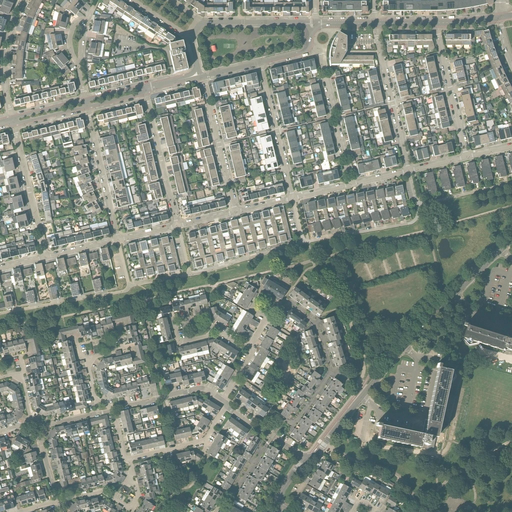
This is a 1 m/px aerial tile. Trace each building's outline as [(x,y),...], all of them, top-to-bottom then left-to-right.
[(31,0),(29,4),(38,8),(42,1),(43,1),(42,0),(43,0),(42,0),(35,0),(34,1),(31,0)] [(65,8),(70,2),(67,0),(66,0),(61,5),(65,8)] [(82,7),(79,4),(82,0),(81,0),(75,0),(71,4),(79,11),(82,7)] [(107,4),(115,10),(120,2),(117,0),(110,0),(106,7),(107,4)] [(200,13),(204,13),(204,3),(199,0),(198,0),(194,7),(194,8),(197,10),(197,14),(200,14),(200,13)] [(341,13),(345,13),(344,2),(342,2),(342,0),(337,0),(337,2),(336,2),(336,12),(341,12),(341,13)] [(454,11),(454,10),(453,0),(445,1),(446,11),(451,11),(451,12),(454,11)] [(462,10),(462,9),(461,0),(457,0),(453,0),(454,10),(459,10),(459,11),(462,10)] [(471,9),(470,8),(469,0),(461,0),(462,9),(467,9),(467,10),(471,9)] [(479,8),(479,6),(477,0),(469,0),(470,8),(475,7),(475,8),(479,8)] [(2,6),(10,10),(12,5),(11,4),(4,1),(2,6)] [(432,11),(438,11),(437,1),(429,2),(429,11),(429,13),(432,12),(432,11)] [(446,12),(446,11),(445,1),(437,1),(438,11),(442,11),(443,12),(446,12)] [(115,10),(123,15),(128,7),(120,2),(115,10)] [(299,13),(299,12),(299,2),(289,3),(289,12),(296,12),(296,13),(299,13)] [(299,12),(302,12),(305,12),(305,13),(308,13),(308,2),(302,3),(302,2),(299,2),(299,12)] [(331,12),(336,12),(336,2),(328,2),(328,12),(328,13),(331,13),(331,12)] [(348,12),(353,12),(353,2),(344,2),(345,13),(348,13),(348,12)] [(361,13),(361,12),(361,2),(353,2),(353,12),(358,12),(358,13),(361,13)] [(391,12),(396,12),(396,2),(388,2),(388,12),(388,13),(391,13),(391,12)] [(399,11),(404,11),(404,2),(396,2),(396,12),(396,13),(399,13),(399,11)] [(408,11),(412,11),(413,2),(404,2),(404,11),(404,13),(408,13),(408,11)] [(416,11),(421,11),(421,2),(413,2),(412,11),(412,13),(416,13),(416,11)] [(424,11),(429,11),(429,2),(421,2),(421,11),(421,13),(424,13),(424,11)] [(210,13),(216,13),(216,3),(213,3),(204,3),(204,13),(207,13),(207,14),(210,14),(210,13)] [(219,13),(226,13),(226,3),(223,3),(216,3),(216,13),(216,14),(219,14),(219,13)] [(261,14),(261,13),(261,3),(254,3),(251,3),(251,13),(258,13),(258,14),(261,14)] [(270,13),(270,12),(270,3),(261,3),(261,13),(268,12),(268,13),(270,13)] [(280,13),(280,12),(280,3),(270,3),(270,12),(277,12),(277,13),(280,13)] [(289,13),(289,12),(289,3),(280,3),(280,12),(286,12),(286,13),(289,13)] [(28,14),(34,16),(38,8),(29,4),(27,8),(30,10),(28,14)] [(79,11),(71,4),(66,10),(70,12),(75,16),(79,11)] [(10,10),(2,6),(0,10),(0,12),(6,15),(7,14),(8,15),(10,10)] [(123,15),(131,20),(136,12),(128,7),(123,15)] [(68,18),(63,17),(64,16),(62,15),(63,12),(56,9),(55,11),(58,14),(56,21),(67,24),(68,18)] [(131,20),(139,25),(144,18),(136,12),(131,20)] [(21,22),(31,25),(34,17),(34,16),(28,14),(26,19),(23,17),(21,22)] [(93,27),(104,29),(105,22),(107,23),(108,18),(104,18),(100,17),(99,18),(99,22),(94,21),(93,27)] [(139,25),(147,31),(152,23),(144,18),(139,25)] [(59,28),(65,29),(67,24),(56,21),(55,29),(59,29),(59,28)] [(21,32),(28,34),(31,25),(21,22),(20,27),(23,28),(21,32)] [(147,31),(155,36),(160,28),(152,23),(147,31)] [(96,38),(104,40),(105,36),(103,35),(104,29),(93,27),(92,32),(97,33),(96,38)] [(163,41),(168,33),(160,28),(155,36),(163,41),(162,41),(163,41)] [(483,42),(492,39),(489,30),(484,32),(483,30),(474,32),(475,36),(471,36),(471,42),(475,42),(475,38),(481,36),(483,42)] [(16,40),(25,43),(27,34),(28,34),(21,32),(20,37),(17,36),(16,40)] [(61,35),(60,35),(56,36),(55,35),(53,35),(53,32),(44,32),(44,35),(50,35),(51,43),(62,40),(61,35)] [(344,56),(346,53),(346,37),(339,33),(339,32),(338,34),(336,36),(335,37),(334,39),(333,42),(332,45),(331,48),(330,53),(329,58),(329,61),(329,64),(330,66),(330,67),(334,67),(334,66),(338,66),(339,65),(344,65),(344,56)] [(170,45),(176,43),(174,38),(168,33),(163,41),(167,44),(170,44),(170,45)] [(446,46),(454,46),(454,35),(449,35),(449,34),(446,34),(446,35),(446,46)] [(454,46),(463,45),(463,35),(458,35),(458,34),(454,34),(454,35),(454,46)] [(471,42),(471,36),(471,35),(466,35),(466,34),(463,34),(463,35),(463,45),(471,45),(471,42)] [(392,46),(398,46),(398,35),(394,35),(389,35),(389,41),(387,41),(387,53),(392,53),(392,46)] [(406,46),(406,35),(403,35),(398,35),(398,46),(406,46)] [(415,48),(415,46),(415,35),(411,35),(406,35),(406,46),(406,48),(415,48)] [(423,46),(423,35),(419,35),(415,35),(415,46),(423,46)] [(423,35),(423,46),(428,46),(428,51),(435,49),(433,41),(431,41),(431,35),(428,35),(423,35)] [(89,48),(100,50),(101,44),(103,44),(104,40),(96,38),(95,44),(90,43),(89,48)] [(486,51),(495,48),(492,39),(483,42),(486,51)] [(17,51),(24,52),(23,52),(25,43),(16,40),(15,45),(18,46),(17,51)] [(57,47),(63,46),(62,40),(51,43),(53,50),(57,48),(57,47)] [(174,73),(188,70),(184,52),(185,51),(183,42),(176,43),(170,45),(169,45),(171,52),(169,52),(174,73)] [(92,60),(100,62),(100,57),(98,57),(100,50),(89,48),(88,54),(93,55),(92,60)] [(489,60),(498,57),(495,48),(486,51),(489,60)] [(13,60),(23,61),(23,52),(24,52),(17,51),(16,56),(13,55),(13,60)] [(57,64),(65,57),(61,53),(58,56),(57,55),(55,56),(54,54),(47,57),(48,60),(52,58),(57,64)] [(426,64),(434,62),(433,57),(429,58),(428,55),(422,56),(418,57),(419,60),(420,60),(421,65),(426,64)] [(344,65),(353,65),(353,56),(344,56),(344,65)] [(353,65),(363,65),(363,56),(353,56),(353,65)] [(374,67),(373,61),(373,56),(363,56),(363,65),(374,65),(374,67)] [(62,74),(68,69),(65,65),(69,62),(65,57),(57,64),(61,69),(59,71),(62,74)] [(493,69),(501,66),(498,57),(489,60),(493,69)] [(463,58),(458,59),(457,59),(458,62),(454,63),(455,68),(463,66),(462,61),(464,60),(463,58)] [(308,61),(311,71),(316,70),(314,59),(308,61)] [(15,70),(22,70),(23,61),(13,60),(12,65),(15,65),(15,70)] [(154,64),(156,72),(161,71),(161,73),(166,72),(164,61),(154,64)] [(305,73),(311,71),(308,61),(300,63),(301,70),(304,69),(305,73)] [(393,72),(404,69),(402,61),(396,62),(397,65),(393,66),(392,66),(393,72)] [(294,76),(300,74),(299,70),(301,70),(300,63),(292,65),(294,76)] [(157,74),(156,72),(154,64),(145,66),(147,75),(152,73),(152,75),(157,74)] [(289,77),(294,76),(292,65),(283,67),(285,74),(288,73),(289,77)] [(147,76),(147,75),(145,66),(135,68),(137,77),(142,76),(143,77),(147,76)] [(497,78),(505,74),(501,66),(493,69),(497,78)] [(275,69),(278,80),(283,78),(282,74),(285,74),(283,67),(275,69)] [(138,78),(137,77),(135,68),(126,70),(128,79),(133,78),(133,79),(138,78)] [(272,81),(278,80),(275,69),(269,70),(272,81)] [(369,78),(377,76),(376,70),(375,70),(371,71),(371,69),(360,71),(361,74),(367,72),(369,78)] [(395,77),(403,75),(406,74),(405,69),(404,69),(393,72),(395,77)] [(22,70),(15,70),(15,75),(12,75),(12,80),(16,80),(22,79),(22,70)] [(128,81),(128,79),(126,70),(116,73),(119,81),(123,80),(124,82),(128,81)] [(119,83),(119,81),(116,73),(107,75),(109,84),(114,82),(114,84),(119,83)] [(501,87),(509,83),(505,74),(497,78),(495,79),(499,88),(501,87)] [(109,85),(109,84),(107,75),(97,77),(100,86),(104,85),(105,86),(109,85)] [(247,87),(253,85),(250,75),(242,77),(244,83),(246,83),(247,87)] [(342,75),(340,76),(336,77),(336,80),(334,80),(336,86),(344,84),(347,83),(345,75),(342,75)] [(458,87),(466,85),(470,84),(469,76),(457,79),(459,84),(457,85),(458,87)] [(100,87),(100,86),(97,77),(93,78),(94,82),(89,83),(89,86),(90,85),(91,88),(95,87),(95,88),(100,87)] [(234,79),(236,89),(242,88),(241,84),(244,83),(242,77),(234,79)] [(228,91),(236,89),(234,79),(226,81),(228,91)] [(67,84),(70,95),(74,94),(74,91),(76,91),(73,81),(71,81),(71,83),(67,84)] [(220,93),(228,91),(226,81),(217,82),(220,93)] [(371,88),(380,86),(379,81),(370,83),(367,84),(368,89),(371,88)] [(214,95),(220,93),(217,82),(211,84),(214,95)] [(311,91),(319,89),(318,84),(316,84),(316,82),(309,83),(305,84),(306,87),(310,86),(311,91)] [(429,94),(437,92),(436,90),(441,88),(439,83),(428,85),(430,91),(429,91),(429,94)] [(505,96),(511,92),(511,88),(509,83),(501,87),(505,96)] [(65,96),(70,95),(67,84),(58,87),(61,95),(65,94),(65,96)] [(470,95),(470,94),(473,93),(472,88),(472,85),(466,87),(464,87),(465,90),(460,91),(462,97),(470,95)] [(61,97),(61,95),(58,87),(49,89),(52,97),(56,96),(56,98),(61,97)] [(338,96),(346,94),(345,90),(348,90),(347,87),(345,87),(345,89),(337,91),(338,96)] [(192,89),(195,99),(198,98),(199,101),(201,100),(199,90),(197,90),(196,88),(192,89)] [(52,97),(49,89),(41,91),(43,100),(47,99),(47,100),(52,99),(52,97)] [(185,102),(195,99),(192,89),(188,90),(188,92),(183,93),(185,102)] [(278,99),(286,97),(284,89),(278,91),(278,94),(276,94),(278,99)] [(43,100),(41,91),(32,93),(34,102),(38,101),(39,102),(43,101),(43,100)] [(176,104),(185,102),(183,93),(183,91),(178,92),(178,94),(174,95),(176,104)] [(371,99),(382,97),(381,91),(372,93),(370,94),(371,99)] [(414,95),(408,96),(407,91),(398,93),(400,98),(405,97),(405,100),(414,98),(414,95)] [(34,102),(32,93),(23,95),(25,104),(29,103),(30,104),(34,103),(34,102)] [(176,107),(176,104),(174,95),(173,94),(169,95),(169,96),(164,97),(166,106),(167,109),(176,107)] [(432,103),(443,101),(442,95),(438,96),(437,94),(431,95),(432,98),(431,98),(432,103)] [(25,104),(23,95),(18,96),(19,100),(14,101),(15,106),(20,105),(21,106),(25,105),(25,104)] [(162,107),(166,106),(164,97),(164,96),(159,97),(160,98),(154,100),(156,105),(161,104),(162,107)] [(252,106),(262,103),(260,98),(257,98),(257,96),(250,97),(247,98),(249,106),(252,105),(252,106)] [(341,107),(349,105),(348,101),(350,100),(349,97),(347,98),(348,99),(339,101),(341,107)] [(369,109),(379,106),(379,103),(383,102),(384,102),(382,97),(371,99),(372,105),(368,106),(369,109)] [(315,106),(313,106),(313,109),(315,109),(315,107),(323,105),(322,100),(314,102),(315,106)] [(403,111),(411,109),(410,103),(412,103),(412,100),(406,101),(406,104),(402,105),(401,105),(403,111)] [(280,110),(288,108),(288,104),(290,104),(289,101),(287,101),(287,103),(279,105),(280,110)] [(220,113),(230,111),(229,105),(228,106),(227,103),(221,104),(222,107),(219,108),(220,113)] [(134,106),(137,116),(141,115),(141,117),(144,117),(141,107),(139,107),(139,105),(134,106)] [(344,112),(344,114),(351,113),(349,105),(341,107),(342,112),(344,112)] [(127,118),(137,116),(134,106),(130,107),(130,108),(125,110),(127,118)] [(290,113),(289,112),(291,111),(292,114),(294,114),(294,111),(293,111),(292,107),(288,108),(280,110),(281,115),(290,113)] [(378,116),(387,114),(385,109),(380,110),(380,107),(372,109),(373,112),(377,111),(378,116)] [(118,121),(127,118),(125,110),(125,108),(120,109),(121,111),(116,112),(118,121)] [(192,119),(203,116),(201,109),(198,110),(192,111),(190,112),(192,119)] [(109,123),(118,121),(116,112),(116,110),(111,111),(111,113),(107,114),(109,123)] [(315,121),(324,119),(324,116),(326,116),(325,110),(316,112),(317,118),(315,118),(315,121)] [(283,120),(291,118),(290,115),(292,114),(291,111),(289,112),(290,113),(281,115),(283,120)] [(104,124),(109,123),(107,114),(106,113),(102,114),(102,115),(97,116),(98,122),(103,120),(104,124)] [(345,124),(353,122),(352,117),(356,116),(356,113),(345,116),(345,118),(344,119),(345,124)] [(379,122),(388,120),(387,114),(378,116),(375,117),(376,122),(379,122)] [(162,126),(173,124),(171,116),(169,117),(160,119),(161,123),(162,123),(162,126)] [(194,126),(205,124),(203,116),(192,119),(194,126)] [(473,125),(479,123),(478,120),(476,121),(475,116),(467,118),(468,123),(472,122),(473,125)] [(296,126),(295,123),(294,118),(291,118),(283,120),(284,126),(286,125),(287,128),(296,126)] [(76,120),(78,130),(82,129),(83,131),(85,131),(83,121),(81,121),(80,119),(76,120)] [(69,132),(78,130),(76,120),(71,121),(72,122),(67,123),(69,132)] [(320,130),(329,128),(327,123),(326,123),(325,121),(316,123),(316,126),(319,125),(320,130)] [(61,134),(69,132),(67,123),(67,122),(62,123),(63,125),(59,126),(61,134)] [(440,132),(446,131),(445,128),(450,127),(448,122),(437,124),(439,130),(436,130),(437,133),(440,132)] [(52,136),(61,134),(59,126),(58,124),(54,125),(54,127),(50,128),(52,136)] [(164,133),(175,131),(173,124),(162,126),(164,133)] [(195,134),(206,131),(205,124),(194,126),(195,134)] [(259,135),(266,133),(265,130),(268,130),(267,124),(257,127),(259,135)] [(408,132),(416,130),(419,129),(418,124),(415,124),(406,126),(408,132)] [(138,136),(147,133),(145,125),(142,125),(136,127),(134,127),(136,134),(138,133),(138,136)] [(43,139),(52,136),(50,128),(49,126),(45,127),(45,129),(41,130),(43,139)] [(347,135),(356,133),(355,129),(357,129),(356,126),(354,126),(354,128),(346,130),(347,135)] [(501,141),(506,139),(504,130),(501,131),(500,128),(498,129),(497,126),(495,127),(497,136),(499,135),(501,141)] [(287,138),(295,136),(298,136),(296,127),(287,130),(287,132),(286,133),(287,138)] [(494,136),(497,136),(495,127),(492,127),(492,130),(490,131),(490,133),(488,134),(490,143),(495,142),(494,136)] [(34,141),(43,139),(41,130),(40,128),(36,129),(36,131),(32,132),(34,141)] [(322,136),(330,133),(329,128),(320,130),(318,131),(319,135),(320,137),(322,137),(322,136)] [(414,138),(421,137),(423,137),(422,133),(419,131),(417,132),(416,130),(408,132),(409,137),(410,137),(414,136),(414,138)] [(29,142),(34,141),(32,132),(31,131),(27,132),(27,133),(22,134),(23,140),(28,138),(29,142)] [(166,141),(176,138),(175,131),(164,133),(166,141)] [(208,138),(206,131),(195,134),(197,141),(208,138)] [(230,139),(230,142),(236,140),(235,137),(237,137),(236,131),(235,132),(226,134),(227,139),(230,139)] [(490,144),(490,143),(488,134),(487,132),(479,134),(479,136),(482,145),(486,144),(486,145),(490,144)] [(147,141),(148,140),(147,133),(138,136),(136,136),(138,143),(140,142),(140,145),(147,143),(147,141)] [(0,135),(3,145),(7,144),(8,146),(10,146),(7,136),(5,136),(5,134),(0,135)] [(261,144),(271,142),(270,136),(267,137),(266,134),(259,136),(261,144)] [(300,135),(298,136),(295,136),(287,138),(288,143),(297,141),(296,140),(298,140),(299,142),(301,142),(300,135)] [(383,146),(389,145),(388,142),(392,141),(393,141),(392,135),(383,137),(384,143),(382,143),(383,146)] [(113,136),(103,139),(101,139),(103,148),(115,145),(113,136)] [(350,145),(358,143),(357,140),(359,139),(359,136),(357,137),(357,138),(349,140),(350,145)] [(478,146),(482,145),(479,136),(471,138),(472,142),(474,141),(476,147),(478,147),(478,146)] [(168,148),(178,145),(176,138),(166,141),(168,148)] [(208,138),(197,141),(198,148),(209,146),(208,138)] [(324,146),(333,144),(331,139),(323,141),(324,145),(322,145),(322,148),(324,148),(324,146)] [(289,149),(298,147),(297,143),(299,142),(298,140),(296,140),(297,141),(288,143),(289,149)] [(434,157),(440,155),(437,144),(436,141),(433,142),(433,144),(429,145),(430,152),(433,151),(434,157)] [(230,152),(239,150),(240,150),(239,144),(237,144),(236,142),(231,143),(231,146),(229,146),(230,152)] [(443,155),(448,153),(446,144),(445,142),(437,144),(440,155),(440,156),(443,155)] [(446,144),(448,153),(451,153),(454,153),(452,147),(454,146),(453,142),(446,144)] [(143,154),(151,152),(149,143),(147,143),(140,145),(139,145),(140,152),(142,151),(143,154)] [(358,143),(350,145),(351,151),(353,150),(354,153),(360,152),(358,143)] [(325,151),(334,149),(333,144),(324,146),(324,148),(322,148),(322,145),(319,146),(321,152),(325,151)] [(84,155),(86,155),(88,154),(86,146),(87,145),(73,147),(75,153),(78,152),(79,156),(84,155)] [(117,154),(115,145),(103,148),(106,156),(117,154)] [(178,145),(168,148),(169,155),(180,153),(178,145)] [(421,150),(423,159),(429,158),(427,152),(430,152),(429,145),(423,147),(424,149),(421,150)] [(201,159),(212,156),(210,149),(199,151),(201,159)] [(325,151),(327,159),(334,158),(333,155),(335,155),(334,149),(325,151)] [(292,159),(300,157),(299,153),(301,153),(301,150),(299,150),(299,152),(291,154),(292,159)] [(387,151),(389,157),(391,167),(397,166),(396,160),(397,160),(395,154),(393,154),(392,150),(387,151)] [(420,160),(423,159),(421,150),(413,152),(414,156),(416,155),(417,161),(420,161),(420,160)] [(145,163),(152,162),(151,159),(153,159),(151,152),(143,154),(142,154),(141,155),(142,161),(144,161),(145,163)] [(33,166),(41,163),(44,162),(41,153),(37,155),(30,157),(33,166)] [(119,162),(117,154),(106,156),(108,165),(119,162)] [(85,165),(87,164),(89,164),(86,155),(84,155),(79,156),(74,157),(76,163),(79,162),(80,166),(85,165)] [(385,168),(391,167),(389,157),(386,158),(385,155),(379,156),(380,163),(384,162),(385,168)] [(172,166),(182,164),(183,163),(181,156),(170,158),(172,166)] [(203,166),(214,163),(212,156),(201,159),(203,166)] [(371,162),(373,171),(380,170),(378,163),(380,163),(379,156),(374,158),(374,161),(371,162)] [(497,168),(504,166),(502,156),(494,158),(497,168)] [(4,167),(13,165),(12,159),(3,161),(2,162),(0,157),(0,166),(0,168),(4,167)] [(296,167),(302,166),(302,163),(300,157),(292,159),(293,165),(295,164),(296,167)] [(483,171),(490,169),(488,159),(480,161),(483,171)] [(147,173),(156,171),(154,161),(152,162),(145,163),(146,166),(144,167),(145,173),(147,173)] [(110,173),(121,171),(119,162),(108,165),(110,173)] [(359,175),(365,173),(362,164),(359,164),(359,162),(355,163),(357,170),(358,169),(359,175)] [(365,173),(373,171),(371,162),(362,164),(365,173)] [(47,168),(43,169),(41,163),(33,166),(36,175),(48,171),(47,168)] [(205,173),(215,171),(214,163),(203,166),(205,173)] [(268,174),(275,172),(274,169),(277,168),(276,163),(266,165),(264,166),(265,174),(268,174)] [(469,175),(476,173),(474,163),(466,164),(469,175)] [(87,174),(89,173),(90,173),(87,164),(85,165),(80,166),(75,167),(77,173),(80,172),(82,176),(87,174)] [(174,173),(184,171),(182,164),(172,166),(174,173)] [(13,165),(4,167),(6,173),(15,171),(13,165)] [(455,178),(463,176),(460,166),(453,168),(455,178)] [(507,176),(506,175),(504,166),(497,168),(499,178),(507,176)] [(331,171),(333,181),(339,179),(338,174),(339,174),(337,168),(333,168),(334,171),(331,171)] [(441,181),(449,179),(446,169),(439,171),(441,181)] [(493,180),(493,179),(490,169),(483,171),(485,182),(493,180)] [(40,184),(47,181),(45,175),(49,174),(48,171),(36,175),(39,184),(40,184)] [(123,180),(121,171),(110,174),(112,182),(123,180)] [(156,180),(158,180),(156,171),(147,173),(148,176),(146,176),(148,183),(149,182),(156,180)] [(175,180),(186,178),(184,171),(174,173),(175,180)] [(207,181),(217,178),(215,171),(205,173),(207,181)] [(239,180),(245,179),(245,176),(246,176),(244,171),(234,173),(236,178),(239,178),(239,180)] [(318,184),(325,183),(322,173),(319,174),(318,171),(313,172),(314,178),(317,178),(318,184)] [(325,183),(333,181),(331,171),(322,173),(325,183)] [(305,178),(307,187),(313,186),(311,179),(314,178),(313,172),(307,174),(307,177),(305,178)] [(427,185),(435,183),(432,172),(425,174),(427,185)] [(89,183),(90,183),(92,182),(89,173),(87,174),(82,176),(77,177),(79,183),(82,181),(84,185),(89,183)] [(479,183),(479,182),(476,173),(469,175),(471,185),(479,183)] [(301,188),(307,187),(305,178),(302,178),(301,176),(297,177),(299,183),(300,183),(301,188)] [(465,186),(465,185),(463,176),(455,178),(457,188),(465,186)] [(177,188),(187,185),(186,178),(175,180),(177,188)] [(211,187),(217,186),(219,185),(218,181),(217,178),(207,181),(208,188),(211,187)] [(451,190),(451,189),(449,179),(441,181),(444,192),(451,190)] [(42,193),(51,192),(48,180),(47,181),(40,184),(42,193)] [(126,188),(123,180),(112,182),(114,191),(126,188)] [(152,191),(160,189),(159,183),(157,183),(156,180),(149,182),(150,185),(148,185),(150,192),(152,191)] [(18,183),(9,185),(10,191),(19,189),(18,183)] [(91,193),(93,192),(94,191),(90,183),(89,183),(84,185),(79,187),(81,192),(84,191),(86,195),(91,193)] [(437,193),(437,192),(435,183),(427,185),(430,195),(437,193)] [(273,186),(275,195),(284,193),(282,184),(273,186)] [(187,193),(189,192),(187,185),(177,188),(178,195),(187,193)] [(261,198),(266,197),(264,188),(263,185),(258,186),(258,189),(255,190),(258,199),(261,198)] [(266,197),(275,195),(273,186),(264,188),(266,197)] [(402,201),(405,200),(402,186),(395,187),(395,188),(393,189),(394,197),(401,195),(402,201)] [(394,197),(393,189),(392,187),(385,189),(386,190),(383,191),(385,198),(391,197),(392,203),(396,202),(394,197)] [(128,197),(126,188),(114,191),(116,200),(128,197)] [(152,201),(159,199),(163,198),(160,189),(152,191),(152,194),(150,194),(152,201)] [(385,198),(383,191),(382,189),(375,191),(376,192),(373,193),(375,200),(381,199),(382,205),(386,204),(385,198)] [(249,201),(258,199),(255,190),(247,192),(249,201)] [(43,202),(55,201),(54,191),(51,192),(42,193),(41,193),(43,202)] [(375,200),(373,193),(373,191),(366,193),(366,194),(363,194),(365,202),(371,200),(373,206),(376,205),(375,200)] [(94,202),(96,201),(97,200),(93,192),(91,193),(86,195),(82,197),(84,202),(87,200),(89,204),(94,202)] [(243,202),(249,201),(247,192),(241,193),(241,192),(238,193),(240,201),(243,200),(243,202)] [(366,207),(365,202),(363,194),(363,193),(356,194),(356,196),(354,196),(355,204),(361,202),(363,208),(366,207)] [(355,204),(354,196),(353,194),(346,196),(346,197),(344,198),(346,205),(352,204),(353,210),(357,209),(355,204)] [(346,205),(344,198),(343,196),(336,198),(337,199),(334,200),(336,207),(342,206),(344,212),(347,211),(346,205)] [(130,206),(128,197),(116,200),(118,208),(120,208),(130,206)] [(215,200),(217,209),(226,207),(224,198),(215,200)] [(336,207),(334,200),(334,198),(327,200),(327,201),(324,201),(326,209),(332,207),(334,213),(337,212),(336,207)] [(211,210),(217,209),(215,200),(206,202),(208,209),(211,209),(211,210)] [(326,209),(324,201),(324,200),(317,201),(317,203),(315,203),(316,211),(323,209),(324,215),(327,215),(326,209)] [(402,217),(409,216),(405,200),(402,201),(404,208),(397,209),(399,217),(402,216),(402,217)] [(44,212),(53,211),(52,204),(56,204),(55,201),(43,202),(44,212)] [(95,212),(100,209),(96,201),(94,202),(89,204),(85,206),(87,211),(90,210),(92,214),(95,212)] [(316,211),(315,203),(314,201),(307,203),(307,204),(304,205),(306,213),(313,211),(314,217),(318,217),(316,211)] [(22,202),(13,204),(15,210),(23,208),(22,202)] [(208,211),(208,209),(206,202),(197,204),(199,211),(202,211),(202,212),(208,211)] [(399,217),(397,209),(396,202),(392,203),(394,210),(388,211),(389,218),(392,218),(392,219),(399,217)] [(199,213),(199,211),(197,204),(188,206),(190,214),(193,213),(193,214),(199,213)] [(389,218),(388,211),(386,204),(382,205),(384,211),(378,213),(380,220),(382,220),(383,221),(390,219),(389,218)] [(380,220),(378,213),(376,205),(373,206),(374,213),(368,214),(370,222),(373,221),(373,223),(380,221),(380,220)] [(191,215),(190,214),(188,206),(183,208),(183,206),(180,207),(182,215),(184,214),(185,216),(191,215)] [(282,225),(287,223),(284,210),(279,211),(279,207),(272,209),(273,213),(274,218),(280,217),(282,225)] [(370,222),(368,214),(366,207),(363,208),(364,215),(358,216),(360,224),(363,223),(363,224),(370,223),(370,222)] [(360,224),(358,216),(357,209),(353,210),(355,216),(349,218),(350,226),(353,225),(353,226),(360,224)] [(46,221),(52,220),(51,217),(53,217),(53,211),(44,212),(46,221)] [(276,227),(274,218),(273,213),(269,214),(268,211),(262,213),(262,216),(264,221),(270,220),(271,226),(269,226),(268,227),(269,228),(272,228),(276,227)] [(350,226),(349,218),(347,211),(344,212),(345,218),(339,220),(341,227),(343,227),(344,228),(351,226),(350,226)] [(157,214),(159,223),(168,220),(166,212),(157,214)] [(341,227),(339,220),(337,212),(334,213),(336,220),(329,222),(331,229),(334,228),(334,230),(341,228),(341,227)] [(154,224),(159,223),(157,214),(149,216),(151,225),(151,223),(153,222),(154,224)] [(266,229),(264,221),(262,216),(258,217),(258,214),(251,216),(252,219),(253,224),(259,223),(261,231),(266,230),(266,229)] [(331,229),(329,222),(327,215),(324,215),(326,222),(319,223),(321,231),(324,230),(324,231),(331,230),(331,229)] [(145,226),(151,225),(149,216),(140,218),(142,227),(142,225),(145,225),(145,226)] [(128,230),(133,229),(131,220),(130,217),(126,218),(124,219),(124,220),(123,220),(125,228),(127,228),(128,230)] [(255,233),(253,224),(252,219),(248,220),(247,217),(240,219),(241,223),(243,228),(249,226),(251,234),(255,233)] [(321,231),(319,223),(318,217),(314,217),(316,224),(309,225),(311,233),(314,232),(314,233),(321,231)] [(136,228),(142,227),(140,218),(131,220),(133,229),(134,229),(133,227),(136,227),(136,228)] [(245,236),(243,228),(241,223),(237,224),(236,220),(230,222),(231,226),(232,231),(238,229),(240,237),(245,236)] [(26,221),(18,223),(19,229),(28,227),(26,221)] [(234,239),(232,231),(231,226),(227,227),(226,223),(219,225),(220,229),(221,234),(228,232),(230,240),(234,239)] [(280,243),(287,241),(286,238),(290,237),(287,223),(282,225),(284,233),(278,234),(279,240),(280,243)] [(98,228),(101,236),(110,234),(108,226),(98,228)] [(224,243),(221,234),(220,229),(216,230),(215,227),(209,229),(210,232),(211,237),(217,236),(219,244),(224,243)] [(279,240),(278,234),(276,227),(272,228),(274,236),(267,237),(269,243),(270,246),(276,244),(275,241),(279,240)] [(95,238),(101,236),(98,228),(90,230),(92,238),(92,237),(95,236),(95,238)] [(69,244),(74,243),(72,234),(71,230),(62,232),(66,245),(66,243),(68,242),(69,244)] [(86,240),(92,238),(90,230),(81,232),(83,241),(83,240),(83,239),(86,238),(86,240)] [(213,246),(211,237),(210,232),(206,233),(205,230),(198,232),(199,235),(200,240),(207,239),(208,247),(213,246)] [(269,243),(267,237),(266,230),(261,231),(263,239),(257,240),(258,246),(259,249),(266,247),(265,244),(269,243)] [(60,246),(66,245),(62,232),(54,234),(55,238),(57,247),(57,245),(60,245),(60,246)] [(77,242),(83,241),(81,232),(72,234),(74,243),(75,243),(74,241),(77,240),(77,242)] [(202,249),(200,240),(199,235),(195,236),(194,233),(188,235),(190,244),(196,242),(198,250),(202,249)] [(258,246),(257,240),(255,233),(251,234),(253,242),(246,244),(248,250),(249,252),(255,250),(254,247),(258,246)] [(248,250),(246,244),(245,236),(240,237),(242,245),(236,247),(237,253),(238,256),(244,254),(244,251),(248,250)] [(51,248),(57,247),(55,238),(50,239),(49,238),(47,238),(49,246),(51,246),(51,248)] [(171,254),(176,253),(173,240),(168,241),(168,238),(161,239),(162,242),(163,248),(169,246),(171,254)] [(237,253),(236,247),(234,239),(230,240),(231,248),(225,250),(227,256),(227,259),(234,257),(233,254),(237,253)] [(165,255),(163,248),(162,242),(157,243),(157,240),(150,241),(151,244),(152,250),(158,248),(160,256),(165,255)] [(21,255),(27,254),(25,245),(24,241),(15,243),(16,247),(18,254),(20,254),(21,255)] [(154,257),(152,250),(151,244),(147,245),(146,242),(139,243),(140,246),(141,252),(147,250),(149,258),(154,257)] [(25,245),(27,254),(36,252),(34,243),(25,245)] [(227,256),(225,250),(224,243),(219,244),(221,252),(215,253),(216,259),(217,262),(223,260),(223,257),(227,256)] [(143,259),(141,252),(140,246),(136,247),(135,244),(128,245),(131,254),(137,253),(139,260),(143,259)] [(216,259),(215,253),(213,246),(208,247),(210,255),(204,256),(206,262),(206,265),(213,263),(212,260),(216,259)] [(18,256),(18,254),(16,247),(7,249),(9,257),(11,256),(12,257),(18,256)] [(104,262),(110,260),(107,248),(101,249),(102,254),(100,254),(101,258),(103,258),(104,262)] [(9,258),(9,257),(7,249),(0,250),(0,258),(2,258),(2,260),(9,258)] [(206,262),(204,256),(202,249),(198,250),(200,257),(194,259),(196,269),(202,267),(202,266),(202,263),(206,262)] [(81,263),(82,267),(88,265),(85,253),(79,255),(80,259),(79,259),(80,263),(81,263)] [(176,271),(175,271),(175,268),(179,267),(176,253),(171,254),(173,262),(167,264),(168,269),(169,273),(176,271)] [(164,270),(168,269),(167,264),(165,255),(160,256),(162,264),(156,266),(157,271),(158,274),(164,273),(164,270)] [(157,271),(156,266),(154,257),(149,258),(151,266),(145,268),(146,273),(147,276),(147,277),(154,275),(153,272),(157,271)] [(59,268),(60,272),(66,271),(64,258),(57,260),(58,264),(57,265),(58,269),(59,268)] [(146,273),(145,268),(143,259),(139,260),(140,268),(134,269),(136,279),(143,277),(142,274),(146,273)] [(37,274),(38,277),(45,276),(42,263),(35,265),(36,269),(35,270),(36,274),(37,274)] [(15,279),(16,283),(23,281),(20,269),(13,270),(14,275),(13,275),(14,279),(15,279)] [(264,292),(266,293),(274,281),(269,278),(267,280),(264,278),(261,284),(264,286),(262,289),(265,290),(264,292)] [(95,293),(101,291),(100,287),(102,287),(101,282),(99,283),(98,279),(92,281),(95,293)] [(257,290),(255,288),(256,287),(258,286),(257,280),(254,281),(252,284),(251,286),(249,285),(249,284),(246,282),(246,283),(246,282),(244,285),(247,287),(246,290),(256,296),(257,294),(255,293),(257,290)] [(268,292),(272,294),(278,283),(274,281),(266,293),(267,294),(268,292)] [(72,297),(79,295),(78,291),(79,291),(78,286),(77,287),(76,283),(70,285),(72,297)] [(274,298),(275,299),(283,286),(278,283),(272,294),(275,296),(274,298)] [(291,300),(293,301),(304,285),(303,284),(301,287),(299,286),(297,289),(295,288),(288,296),(292,298),(291,300)] [(296,301),(298,303),(305,294),(303,293),(305,290),(304,289),(305,286),(304,285),(293,301),(295,303),(296,301)] [(279,299),(281,300),(288,289),(283,286),(275,299),(278,301),(279,299)] [(50,301),(57,299),(56,295),(57,295),(56,290),(55,291),(54,287),(47,289),(50,301)] [(255,298),(256,296),(246,290),(243,295),(251,300),(253,297),(255,298)] [(28,305),(35,303),(34,299),(35,298),(34,294),(33,295),(32,291),(25,293),(28,305)] [(301,307),(303,308),(312,295),(309,293),(307,296),(305,294),(298,303),(301,305),(301,307)] [(6,309),(13,307),(11,303),(13,302),(12,298),(10,299),(10,295),(3,296),(6,309)] [(200,305),(207,304),(205,295),(198,297),(199,298),(200,305)] [(250,306),(251,304),(249,303),(251,300),(243,295),(240,300),(250,306)] [(306,308),(308,310),(315,302),(313,301),(315,297),(312,295),(303,308),(305,310),(306,308)] [(194,311),(197,310),(194,299),(189,301),(191,308),(193,307),(194,311)] [(321,313),(325,309),(327,305),(323,303),(325,300),(324,299),(322,302),(313,315),(314,316),(315,315),(318,317),(321,313)] [(249,307),(250,306),(240,300),(237,305),(245,310),(247,306),(249,307)] [(310,314),(313,315),(322,302),(319,300),(316,303),(315,302),(308,310),(311,312),(310,314)] [(179,311),(177,303),(177,302),(171,303),(172,306),(170,307),(171,313),(179,311)] [(183,313),(186,313),(183,302),(177,303),(179,311),(182,310),(183,313)] [(167,318),(166,316),(166,314),(171,313),(170,307),(160,309),(162,319),(167,318)] [(213,318),(216,320),(220,313),(217,310),(216,307),(211,308),(213,318)] [(281,321),(284,323),(293,311),(291,309),(289,312),(286,310),(282,316),(284,318),(282,321),(282,320),(281,321)] [(289,321),(292,323),(296,317),(293,315),(295,312),(293,311),(284,323),(287,325),(288,325),(287,324),(289,321)] [(243,317),(253,323),(255,321),(252,319),(253,316),(246,312),(243,317)] [(215,320),(220,323),(225,316),(220,313),(216,320),(215,320)] [(220,323),(226,327),(230,319),(225,316),(220,323)] [(291,328),(294,330),(303,318),(301,316),(299,319),(296,317),(292,323),(294,325),(292,328),(291,327),(291,328)] [(111,331),(114,330),(113,324),(115,323),(114,317),(105,320),(108,330),(111,329),(111,331)] [(252,326),(253,323),(243,317),(240,322),(247,326),(249,324),(252,326)] [(324,326),(339,321),(338,318),(334,320),(333,317),(323,320),(324,324),(323,324),(324,326)] [(299,328),(302,330),(306,324),(303,322),(305,319),(303,318),(294,330),(297,333),(298,332),(297,331),(299,328)] [(105,331),(108,330),(105,320),(99,321),(100,324),(103,332),(106,332),(105,331)] [(327,332),(337,329),(336,325),(340,324),(339,321),(324,326),(324,329),(326,328),(327,332)] [(237,327),(247,333),(249,331),(246,329),(247,326),(240,322),(237,327)] [(511,329),(511,328),(510,329),(508,330),(507,330),(505,331),(506,333),(507,334),(508,335),(509,335),(509,338),(509,340),(470,327),(471,325),(467,323),(466,326),(470,327),(466,337),(506,350),(507,348),(510,349),(510,350),(511,350),(511,329)] [(89,336),(92,335),(90,326),(89,324),(83,326),(86,335),(89,335),(89,336)] [(104,335),(103,332),(100,324),(95,325),(97,335),(100,334),(101,336),(104,335)] [(83,326),(78,327),(79,332),(81,338),(84,337),(83,336),(86,335),(83,326)] [(246,335),(247,333),(237,327),(234,332),(241,336),(243,333),(246,335)] [(268,332),(276,336),(279,331),(271,327),(268,332)] [(327,338),(343,333),(342,330),(338,331),(337,329),(327,332),(328,335),(326,335),(327,338)] [(301,340),(316,336),(315,333),(312,334),(311,330),(303,332),(304,336),(301,337),(301,336),(300,336),(301,340)] [(273,341),(276,336),(268,332),(265,337),(273,341)] [(330,343),(338,341),(341,340),(340,337),(343,336),(343,333),(327,338),(328,340),(329,340),(330,343)] [(307,344),(314,342),(313,338),(316,338),(316,336),(301,340),(302,344),(303,344),(303,342),(306,341),(307,344)] [(26,350),(25,344),(28,343),(26,337),(23,338),(24,339),(18,341),(20,350),(23,349),(23,351),(26,350)] [(262,342),(270,346),(273,341),(265,337),(262,342)] [(62,348),(72,346),(71,343),(73,343),(72,340),(66,341),(65,339),(59,340),(60,343),(61,343),(62,348)] [(211,346),(214,348),(219,341),(215,339),(215,340),(206,342),(208,347),(211,346)] [(214,348),(219,351),(224,344),(219,341),(214,348)] [(329,351),(344,346),(343,343),(339,344),(338,341),(330,343),(328,344),(329,348),(328,348),(329,351)] [(12,353),(15,353),(13,342),(7,343),(9,353),(12,352),(12,353)] [(264,349),(267,351),(270,346),(262,342),(259,347),(261,348),(264,349)] [(305,351),(319,346),(318,344),(315,345),(314,342),(307,344),(308,347),(305,348),(305,347),(304,347),(305,351)] [(174,354),(179,353),(178,348),(174,349),(173,344),(167,346),(170,356),(174,355),(174,354)] [(219,351),(224,354),(229,347),(224,344),(219,351)] [(311,356),(318,354),(317,350),(320,349),(319,346),(305,351),(306,355),(307,355),(307,354),(310,353),(311,356)] [(332,356),(342,353),(341,350),(345,348),(344,346),(329,351),(329,353),(331,352),(332,356)] [(180,357),(186,356),(184,347),(178,348),(179,353),(180,357)] [(224,354),(229,357),(234,350),(229,347),(224,354)] [(258,353),(266,357),(269,352),(267,351),(264,349),(261,348),(258,353)] [(231,362),(233,363),(239,353),(234,350),(229,357),(232,359),(231,362)] [(65,359),(75,357),(74,354),(75,354),(74,351),(63,354),(65,359)] [(40,362),(39,356),(40,356),(40,353),(34,354),(34,357),(28,359),(29,362),(30,362),(31,364),(40,362)] [(263,362),(266,357),(258,353),(255,357),(263,362)] [(332,360),(332,362),(348,357),(347,354),(343,355),(342,353),(332,356),(333,359),(332,360)] [(309,363),(323,359),(322,356),(319,357),(318,354),(311,356),(312,359),(309,360),(308,359),(307,359),(309,363)] [(121,367),(127,366),(125,356),(122,357),(122,355),(119,356),(121,367)] [(108,367),(115,365),(114,359),(113,356),(110,357),(111,358),(103,360),(102,362),(100,362),(99,365),(107,370),(108,367)] [(68,365),(77,362),(76,360),(75,360),(75,357),(65,359),(66,366),(68,365)] [(252,362),(260,367),(263,362),(255,357),(252,362)] [(346,364),(345,361),(349,360),(348,357),(332,362),(333,364),(335,364),(336,367),(346,364)] [(315,368),(322,365),(321,362),(324,361),(323,359),(309,363),(310,367),(311,367),(311,366),(314,365),(315,368)] [(31,370),(42,367),(40,362),(31,364),(32,367),(30,367),(31,370)] [(69,370),(79,368),(79,365),(80,365),(79,362),(77,362),(68,365),(69,370)] [(249,367),(257,372),(260,367),(252,362),(249,367)] [(444,397),(448,377),(450,370),(440,368),(440,364),(437,364),(437,368),(439,368),(431,408),(426,431),(424,430),(424,428),(424,427),(423,426),(422,425),(421,424),(421,425),(420,426),(419,427),(418,427),(417,428),(417,429),(418,430),(419,430),(420,431),(421,431),(422,432),(422,434),(422,436),(380,427),(380,424),(377,423),(376,426),(380,427),(377,437),(420,446),(421,443),(425,444),(425,445),(428,445),(429,441),(430,436),(436,437),(441,410),(444,397)] [(97,382),(107,379),(105,372),(107,370),(99,365),(97,368),(98,368),(96,371),(98,378),(97,379),(97,382)] [(231,375),(234,371),(226,366),(223,371),(231,375)] [(246,372),(254,377),(257,372),(249,367),(246,372)] [(182,379),(182,377),(180,372),(180,369),(174,371),(175,374),(177,383),(182,381),(181,379),(182,379)] [(228,380),(231,375),(223,371),(220,376),(228,380)] [(307,374),(320,383),(321,381),(318,379),(321,376),(314,371),(312,374),(309,372),(310,371),(309,371),(307,374)] [(171,384),(169,375),(168,372),(165,372),(165,373),(162,374),(165,385),(171,384)] [(243,377),(251,382),(254,377),(246,372),(243,377)] [(72,381),(82,379),(81,376),(82,376),(82,373),(71,376),(72,381)] [(217,381),(224,385),(228,380),(220,376),(217,374),(214,379),(217,381)] [(318,385),(320,383),(307,374),(305,377),(305,378),(306,377),(309,379),(307,381),(313,386),(315,383),(318,385)] [(142,379),(145,388),(147,388),(148,389),(157,387),(155,381),(152,381),(151,377),(148,378),(148,377),(142,379)] [(329,383),(342,392),(345,389),(344,388),(343,389),(341,387),(343,385),(336,380),(334,378),(332,381),(331,380),(329,383)] [(106,396),(111,388),(109,386),(107,379),(97,382),(98,384),(99,384),(101,392),(104,393),(103,394),(106,396)] [(142,389),(145,388),(142,379),(136,380),(140,391),(142,390),(142,389)] [(29,388),(40,385),(39,380),(29,382),(30,385),(29,385),(29,388)] [(140,393),(140,391),(136,380),(136,382),(131,383),(134,393),(137,393),(137,394),(140,393)] [(221,390),(224,385),(217,381),(215,384),(212,382),(211,384),(221,390)] [(300,384),(312,393),(314,391),(311,389),(313,386),(307,381),(305,384),(302,382),(303,381),(302,381),(300,384)] [(0,392),(6,391),(9,393),(13,385),(11,384),(10,385),(7,383),(0,385),(0,384),(0,392)] [(131,394),(134,393),(131,383),(126,385),(129,396),(132,395),(131,394)] [(340,395),(342,392),(329,383),(328,385),(329,385),(327,388),(335,394),(337,392),(340,394),(339,395),(340,395)] [(311,395),(312,393),(300,384),(298,387),(298,388),(299,387),(302,389),(300,391),(307,396),(308,393),(311,395)] [(13,402),(22,400),(22,397),(20,397),(19,390),(16,388),(17,387),(13,385),(9,393),(11,395),(13,402)] [(126,397),(129,396),(126,385),(120,386),(120,388),(123,396),(126,395),(126,397)] [(237,401),(239,402),(246,392),(243,391),(245,388),(243,386),(235,397),(238,400),(237,401)] [(123,397),(123,396),(120,388),(114,390),(111,388),(106,396),(109,398),(110,397),(112,398),(120,397),(120,398),(123,397)] [(322,393),(335,402),(338,399),(337,398),(336,399),(334,398),(335,397),(334,396),(335,394),(327,388),(325,391),(324,390),(322,393)] [(78,398),(88,395),(87,392),(88,392),(88,389),(77,392),(78,398)] [(306,396),(307,396),(300,391),(298,389),(296,392),(294,390),(293,389),(291,392),(304,401),(305,399),(302,397),(304,395),(306,396)] [(34,399),(39,398),(43,397),(41,391),(32,393),(33,396),(31,396),(32,399),(34,398),(34,399)] [(241,402),(244,404),(250,396),(246,392),(239,402),(240,403),(241,402)] [(302,403),(304,401),(291,392),(289,396),(290,395),(293,397),(291,399),(297,404),(300,401),(302,403)] [(333,405),(335,402),(322,393),(321,394),(322,395),(320,398),(328,404),(330,401),(333,404),(332,405),(333,405)] [(79,406),(86,405),(86,402),(90,401),(90,398),(88,398),(88,395),(78,398),(79,403),(78,403),(79,406)] [(246,408),(248,409),(255,399),(250,396),(244,404),(247,406),(246,408)] [(198,405),(201,407),(204,402),(196,397),(192,398),(194,406),(198,405)] [(39,414),(43,406),(41,404),(39,398),(34,399),(34,398),(32,399),(30,399),(31,402),(32,402),(34,409),(36,411),(36,412),(39,414)] [(315,402),(328,411),(331,408),(330,408),(329,408),(328,407),(327,406),(328,404),(320,398),(318,401),(317,400),(315,402)] [(76,410),(74,404),(73,399),(69,400),(70,400),(64,402),(66,411),(69,410),(69,412),(76,410)] [(201,407),(206,410),(211,402),(206,399),(204,402),(201,407)] [(251,409),(254,411),(260,402),(255,399),(248,409),(249,410),(251,409)] [(284,402),(296,411),(298,409),(295,407),(297,404),(291,399),(289,402),(286,400),(287,399),(286,399),(284,402)] [(13,412),(21,416),(23,414),(22,413),(23,410),(22,403),(23,403),(22,400),(13,402),(15,409),(13,412)] [(58,414),(61,414),(58,403),(57,403),(56,401),(52,402),(52,404),(53,406),(55,415),(56,415),(55,414),(58,413),(58,414)] [(206,410),(211,413),(215,405),(211,402),(206,410)] [(256,415),(257,416),(264,406),(260,402),(254,411),(257,413),(256,415)] [(295,413),(296,411),(284,402),(282,406),(283,405),(286,407),(284,410),(290,414),(292,411),(295,413)] [(326,415),(328,411),(315,402),(314,404),(315,405),(313,408),(322,414),(323,411),(326,413),(325,414),(326,415)] [(213,417),(214,418),(220,408),(215,405),(211,413),(214,415),(213,417)] [(264,406),(257,416),(259,417),(260,415),(263,418),(271,406),(269,405),(267,408),(264,406)] [(53,416),(55,415),(53,406),(46,407),(43,406),(39,414),(42,416),(42,415),(45,416),(52,414),(53,416)] [(158,418),(160,418),(157,406),(151,407),(153,416),(157,415),(158,418)] [(308,412),(321,421),(324,418),(323,418),(322,418),(320,417),(322,414),(313,408),(311,411),(310,410),(308,412)] [(121,418),(129,415),(129,412),(131,411),(131,409),(119,412),(121,418)] [(354,421),(351,437),(358,438),(361,420),(363,420),(365,410),(358,409),(356,422),(354,421)] [(280,415),(285,418),(287,419),(290,414),(284,410),(280,415)] [(4,414),(6,424),(6,425),(9,425),(9,423),(16,422),(18,419),(19,420),(21,416),(13,412),(12,414),(5,416),(4,414)] [(319,425),(321,421),(308,412),(307,414),(308,415),(306,417),(310,420),(309,421),(312,423),(314,424),(316,421),(319,423),(318,424),(319,425)] [(311,425),(312,423),(309,421),(310,420),(306,417),(304,416),(302,419),(301,418),(299,420),(312,430),(315,427),(314,426),(313,427),(311,425)] [(202,417),(199,422),(207,426),(210,421),(205,418),(202,417)] [(227,426),(229,428),(235,421),(230,417),(223,427),(225,428),(227,426)] [(88,426),(91,426),(90,420),(87,421),(87,422),(84,422),(84,421),(81,422),(84,433),(89,431),(88,426)] [(310,433),(312,430),(299,420),(298,422),(299,423),(297,426),(305,433),(307,430),(310,432),(309,433),(310,433)] [(229,428),(234,431),(239,424),(235,421),(229,428)] [(196,427),(203,431),(204,431),(207,426),(199,422),(196,427)] [(67,437),(65,427),(64,424),(61,425),(62,426),(54,428),(53,431),(52,430),(50,433),(58,438),(59,436),(66,434),(67,437)] [(71,439),(74,438),(70,424),(67,425),(68,426),(65,427),(67,437),(71,436),(71,439)] [(79,437),(78,434),(76,424),(73,425),(73,424),(70,424),(74,438),(79,437)] [(234,431),(239,435),(244,427),(239,424),(234,431)] [(109,426),(100,428),(101,431),(99,431),(100,437),(110,435),(109,432),(111,432),(109,426)] [(292,430),(305,440),(308,436),(307,436),(306,437),(304,435),(305,433),(297,426),(295,429),(294,428),(292,430)] [(190,431),(192,436),(201,434),(203,431),(196,427),(194,430),(190,431)] [(239,435),(244,438),(249,431),(244,427),(239,435)] [(175,440),(181,439),(178,430),(175,431),(174,428),(172,429),(175,440)] [(303,443),(305,440),(292,430),(291,432),(292,433),(290,436),(298,442),(300,440),(303,442),(302,442),(303,443)] [(50,450),(58,448),(56,441),(58,438),(50,433),(48,436),(49,437),(47,439),(49,447),(48,447),(49,450),(50,450)] [(223,443),(226,438),(218,434),(215,439),(223,443)] [(13,444),(19,448),(24,440),(18,436),(17,437),(16,437),(11,439),(8,439),(8,440),(10,446),(13,445),(13,444)] [(251,441),(258,445),(261,440),(258,438),(254,436),(251,441)] [(11,451),(10,446),(8,440),(5,440),(4,438),(0,439),(0,447),(0,448),(0,449),(6,447),(7,450),(8,449),(8,451),(11,451)] [(27,454),(32,453),(31,449),(30,450),(29,447),(28,446),(30,443),(24,439),(24,440),(19,448),(26,452),(27,454)] [(220,448),(223,443),(215,439),(212,444),(220,448)] [(103,448),(113,446),(112,443),(113,443),(113,440),(102,443),(103,448)] [(131,453),(137,452),(135,443),(131,444),(130,441),(128,442),(131,453)] [(248,447),(255,451),(258,445),(251,441),(248,447)] [(209,449),(217,453),(220,448),(212,444),(209,449)] [(106,454),(117,451),(115,451),(115,448),(113,449),(113,446),(103,448),(104,454),(106,454)] [(265,450),(280,459),(281,456),(277,454),(279,451),(273,448),(270,446),(268,449),(267,448),(265,450)] [(52,455),(62,453),(61,447),(58,448),(50,450),(51,453),(52,452),(52,455)] [(245,452),(251,456),(255,451),(248,447),(245,452)] [(214,458),(217,453),(209,449),(206,454),(214,458)] [(278,461),(280,459),(265,450),(264,452),(265,453),(264,456),(273,462),(274,459),(278,461)] [(190,452),(192,460),(196,459),(199,461),(201,456),(193,452),(193,451),(190,452)] [(33,463),(32,461),(36,460),(35,456),(37,456),(35,452),(32,453),(27,454),(24,455),(24,456),(23,456),(24,460),(25,460),(27,465),(27,464),(33,463)] [(64,458),(65,457),(64,452),(62,453),(52,455),(53,458),(52,458),(53,461),(55,461),(64,458)] [(186,462),(192,460),(190,452),(184,453),(186,462)] [(239,456),(246,460),(248,461),(251,456),(245,452),(242,456),(240,455),(239,456)] [(57,466),(67,463),(71,462),(69,456),(65,457),(64,458),(55,461),(55,463),(56,463),(57,466)] [(236,461),(243,465),(246,460),(239,456),(236,461)] [(259,461),(273,469),(275,466),(271,464),(273,462),(264,456),(262,459),(261,458),(259,461)] [(140,472),(151,469),(150,464),(151,463),(150,460),(144,462),(145,465),(140,466),(141,469),(140,469),(140,472)] [(112,473),(120,478),(122,475),(121,475),(122,472),(121,465),(122,464),(121,461),(120,462),(115,463),(112,464),(114,471),(112,473)] [(233,466),(240,470),(243,465),(236,461),(233,466)] [(272,472),(273,469),(259,461),(258,463),(259,463),(257,466),(267,472),(268,469),(272,472)] [(331,471),(334,466),(325,461),(322,466),(331,471)] [(57,471),(68,469),(67,463),(57,466),(58,468),(56,469),(57,471)] [(32,473),(41,471),(39,464),(30,467),(32,473)] [(230,471),(237,475),(240,470),(233,466),(230,471)] [(253,471),(267,479),(269,477),(265,474),(267,472),(257,466),(256,469),(254,469),(253,471)] [(328,476),(331,471),(322,466),(319,470),(328,476)] [(328,476),(319,470),(317,469),(314,474),(323,480),(326,475),(328,476)] [(30,478),(31,481),(36,479),(37,482),(41,482),(40,479),(43,478),(41,471),(32,473),(33,477),(30,478)] [(227,477),(234,481),(237,475),(230,471),(227,477)] [(266,482),(267,479),(253,471),(252,473),(253,474),(251,477),(255,479),(258,481),(260,482),(262,480),(266,482)] [(103,478),(105,486),(105,487),(108,486),(108,485),(115,483),(117,481),(118,481),(120,478),(112,473),(111,476),(103,478)] [(60,486),(66,484),(66,481),(71,480),(69,474),(60,477),(60,479),(59,480),(60,486)] [(154,480),(156,480),(155,474),(152,475),(143,477),(143,480),(142,480),(143,483),(154,480)] [(311,479),(320,485),(323,480),(314,474),(311,479)] [(102,486),(105,486),(103,478),(103,475),(97,476),(99,486),(102,485),(102,486)] [(245,480),(259,489),(260,486),(256,484),(258,481),(255,479),(251,477),(249,476),(247,479),(246,478),(245,480)] [(91,489),(94,488),(91,477),(86,479),(88,488),(91,488),(91,489)] [(224,482),(231,486),(234,481),(227,477),(224,482)] [(354,486),(359,488),(361,485),(360,485),(362,483),(353,478),(348,487),(352,489),(354,486)] [(85,489),(88,488),(86,479),(80,480),(81,484),(79,485),(80,491),(80,492),(86,490),(85,489)] [(317,490),(320,485),(311,479),(308,484),(317,490)] [(359,488),(363,491),(369,482),(364,479),(362,483),(360,485),(361,485),(359,488)] [(257,491),(259,489),(245,480),(243,482),(245,483),(243,486),(252,492),(253,489),(257,491)] [(227,491),(228,490),(231,486),(224,482),(221,487),(227,491)] [(369,494),(370,492),(372,489),(373,485),(369,482),(363,491),(369,494)] [(370,492),(374,495),(380,486),(375,483),(373,485),(372,489),(370,492)] [(0,492),(2,492),(9,490),(8,487),(1,489),(0,484),(0,492)] [(350,493),(352,489),(348,487),(344,484),(341,489),(351,495),(352,494),(350,493)] [(146,497),(153,498),(152,493),(156,492),(155,486),(145,488),(146,491),(145,491),(146,497)] [(238,490),(253,499),(254,496),(250,494),(252,492),(243,486),(241,489),(240,488),(238,490)] [(374,495),(379,498),(385,489),(380,486),(374,495)] [(37,492),(39,497),(40,500),(46,499),(45,497),(48,496),(46,487),(42,488),(42,490),(37,492)] [(219,497),(222,492),(213,487),(210,492),(219,497)] [(350,497),(351,495),(341,489),(338,494),(346,499),(348,496),(350,497)] [(379,498),(385,501),(390,492),(385,489),(379,498)] [(39,497),(37,492),(37,490),(30,492),(29,493),(30,494),(26,495),(28,504),(36,501),(35,498),(39,497)] [(251,502),(253,499),(238,490),(237,493),(238,493),(236,497),(245,502),(247,499),(251,502)] [(216,502),(219,497),(210,492),(207,497),(216,502)] [(391,505),(395,507),(398,502),(391,498),(394,493),(392,492),(386,502),(391,505)] [(296,502),(301,505),(306,497),(301,494),(296,502)] [(345,502),(345,501),(346,499),(338,494),(335,499),(347,506),(348,504),(345,502)] [(21,506),(28,504),(26,495),(16,497),(15,495),(13,496),(15,503),(16,503),(20,502),(21,506)] [(13,504),(15,503),(13,496),(8,497),(8,500),(3,501),(5,510),(14,508),(13,504)] [(143,505),(151,510),(154,505),(150,503),(153,498),(146,497),(143,502),(144,503),(143,505)] [(204,502),(213,507),(216,502),(207,497),(204,502)] [(301,505),(306,508),(311,499),(306,497),(301,505)] [(78,511),(80,509),(87,508),(86,501),(86,498),(82,499),(83,501),(76,502),(74,505),(73,504),(71,507),(78,511)] [(100,510),(98,501),(97,498),(94,499),(94,498),(91,498),(94,509),(95,511),(100,510)] [(306,508),(311,511),(316,502),(311,499),(306,508)] [(345,509),(347,506),(335,499),(332,504),(341,509),(342,507),(345,509)] [(111,510),(112,508),(114,505),(112,503),(111,504),(104,500),(102,501),(101,500),(98,501),(100,510),(103,509),(107,511),(109,511),(110,510),(111,510)] [(209,511),(213,507),(204,502),(201,507),(209,511)] [(321,511),(322,511),(319,510),(321,505),(316,502),(311,511),(312,511),(321,511)] [(240,511),(242,509),(232,503),(227,511),(240,511)]
